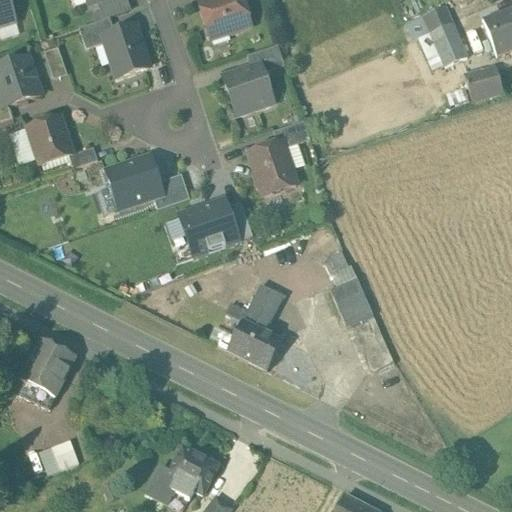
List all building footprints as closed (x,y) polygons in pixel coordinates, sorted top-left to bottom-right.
[(9,0),(0,0),(0,29),(17,24),(9,0)] [(124,0),(107,0),(96,4),(102,23),(109,21),(129,14),(124,0)] [(212,0),(198,5),(206,29),(203,32),(206,40),(210,40),(210,41),(227,35),(230,37),(237,35),(238,32),(250,28),(240,0),(212,0)] [(446,9),(422,19),(430,35),(452,26),(446,9)] [(511,10),(482,22),(496,60),(511,53),(511,10)] [(102,23),(78,31),(86,52),(104,46),(102,39),(114,35),(109,21),(102,23)] [(452,26),(430,35),(439,59),(462,49),(452,26)] [(114,35),(102,39),(104,46),(116,81),(149,70),(135,29),(114,35)] [(277,48),(246,58),(251,72),(260,69),(262,76),(284,68),(277,48)] [(462,49),(439,59),(444,71),(467,61),(462,49)] [(56,50),(42,55),(51,82),(65,77),(56,50)] [(27,61),(0,70),(0,104),(2,111),(8,110),(40,99),(27,61)] [(251,72),(223,81),(235,118),(272,105),(262,76),(260,69),(251,72)] [(495,70),(465,78),(467,88),(465,89),(466,91),(468,90),(472,104),(503,95),(495,70)] [(464,75),(429,85),(433,98),(465,89),(467,88),(465,78),(464,75)] [(0,104),(0,126),(12,122),(8,110),(2,111),(0,104)] [(59,119),(27,130),(40,169),(68,159),(72,158),(72,157),(59,119)] [(303,124),(273,134),(277,146),(281,145),(283,152),(310,143),(303,124)] [(277,146),(249,156),(256,178),(254,182),(257,190),(261,192),(263,199),(270,197),(271,194),(278,191),(281,193),(295,188),(283,152),(281,145),(277,146)] [(93,150),(72,157),(72,158),(68,159),(73,172),(97,163),(93,150)] [(150,159),(105,174),(118,213),(163,198),(153,168),(150,159)] [(224,204),(179,219),(193,261),(238,245),(224,204)] [(341,254),(323,262),(329,278),(348,269),(341,254)] [(348,269),(329,278),(335,290),(356,281),(350,268),(348,269)] [(335,290),(330,293),(338,311),(364,300),(356,281),(335,290)] [(283,300),(260,288),(248,313),(242,324),(265,336),(283,300)] [(386,350),(364,300),(338,311),(347,331),(354,327),(367,357),(386,350)] [(248,313),(231,305),(225,317),(242,325),(242,324),(248,313)] [(265,336),(242,324),(242,325),(228,353),(268,373),(282,345),(265,336)] [(76,360),(40,342),(13,394),(49,412),(76,360)] [(386,350),(367,357),(375,375),(393,367),(386,350)] [(69,444),(51,451),(60,473),(78,466),(69,444)] [(217,469),(182,450),(167,479),(202,498),(217,469)] [(368,511),(343,499),(336,511),(368,511)] [(216,501),(207,511),(229,511),(230,511),(216,501)]
